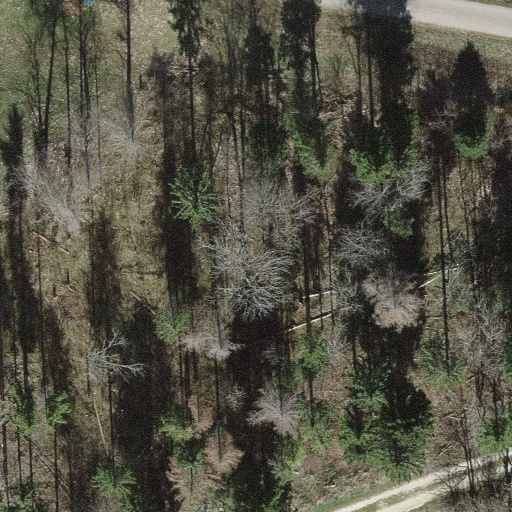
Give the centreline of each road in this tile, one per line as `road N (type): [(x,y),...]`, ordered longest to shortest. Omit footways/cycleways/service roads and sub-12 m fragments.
road 1 (unclassified): [(511,28),(352,0)]
road 2 (track): [(385,511),(511,470)]
